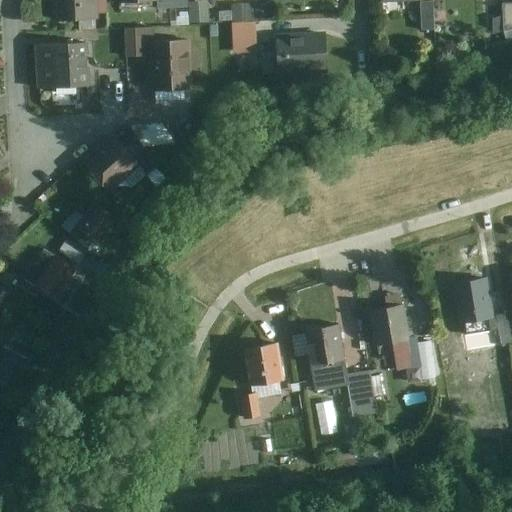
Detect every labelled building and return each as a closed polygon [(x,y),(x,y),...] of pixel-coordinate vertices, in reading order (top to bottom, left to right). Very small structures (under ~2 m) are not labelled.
[(96,19),(94,0),(52,0),(54,21),(96,19)] [(187,8),(186,0),(157,0),(158,9),(187,8)] [(237,20),(273,17),(272,1),(236,3),(237,20)] [(211,23),(209,2),(190,3),(191,24),(211,23)] [(433,4),(419,5),(420,31),(433,31),(433,4)] [(511,4),(501,5),(501,17),(491,19),(492,35),(511,29),(511,4)] [(258,24),(233,24),(234,54),(259,53),(258,24)] [(151,58),(150,43),(150,29),(126,29),(127,58),(151,58)] [(325,35),(277,37),(279,75),(327,73),(325,35)] [(193,90),(191,41),(150,43),(151,58),(153,92),(193,90)] [(88,43),(39,45),(42,90),(90,88),(88,43)] [(138,138),(127,148),(150,174),(158,166),(138,138)] [(114,139),(84,166),(110,194),(140,167),(114,139)] [(99,246),(119,220),(98,203),(77,229),(99,246)] [(67,240),(59,252),(79,265),(87,252),(67,240)] [(75,269),(45,251),(26,284),(56,301),(75,269)] [(486,281),(454,285),(460,324),(492,319),(486,281)] [(425,302),(413,304),(416,326),(429,324),(425,302)] [(403,306),(371,311),(376,347),(408,343),(403,306)] [(25,362),(45,323),(22,312),(2,350),(25,362)] [(510,345),(506,316),(494,318),(498,347),(510,345)] [(337,327),(306,331),(315,392),(346,387),(337,327)] [(281,380),(276,345),(241,350),(247,386),(281,380)] [(25,362),(2,350),(0,354),(0,376),(14,383),(25,362)] [(477,368),(466,369),(467,384),(478,383),(477,368)] [(376,414),(369,373),(345,378),(352,418),(376,414)]
